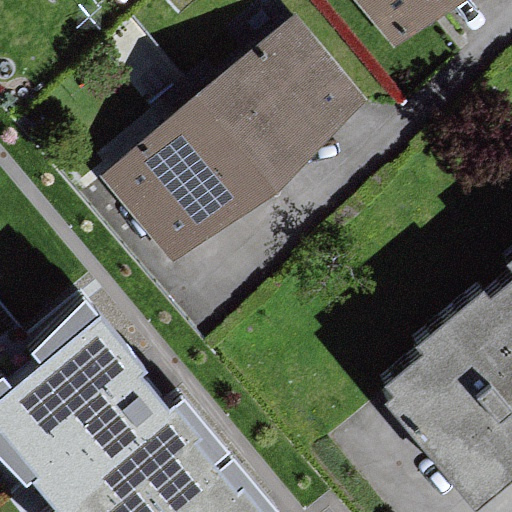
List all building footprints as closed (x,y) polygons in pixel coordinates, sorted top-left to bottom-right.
[(365,0),(399,40),(431,13),(446,0),(365,0)] [(297,21),(110,175),(176,255),(211,226),(333,126),(363,101),(297,21)] [(511,272),(487,293),(480,285),(415,337),(422,346),(383,378),(394,391),(387,397),(472,503),(511,470),(511,272)] [(267,511),(153,379),(82,296),(33,339),(0,367),(0,417),(36,460),(22,471),(57,511),(267,511)] [(57,511),(22,471),(36,460),(0,417),(0,367),(33,339),(0,298),(0,511),(57,511)]
